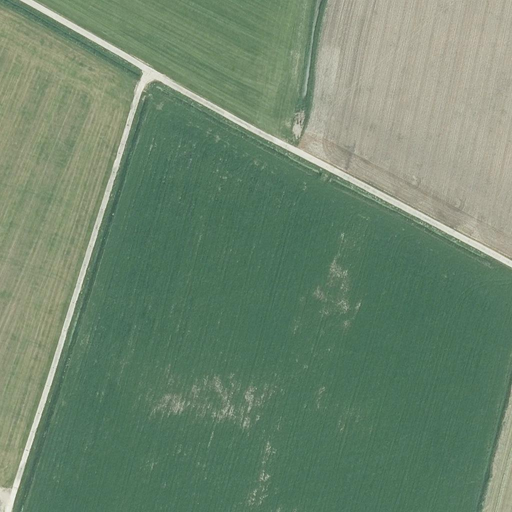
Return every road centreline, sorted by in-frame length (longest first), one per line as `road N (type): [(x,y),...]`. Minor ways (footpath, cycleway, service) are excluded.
road 1 (unclassified): [(511,265),(22,0)]
road 2 (track): [(148,70),(7,511)]
